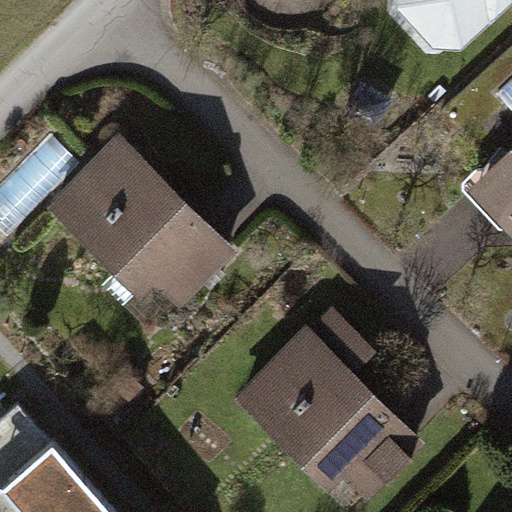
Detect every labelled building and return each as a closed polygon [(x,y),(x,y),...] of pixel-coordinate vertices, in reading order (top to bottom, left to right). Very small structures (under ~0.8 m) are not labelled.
[(407,0),(407,7),(439,41),(463,42),(508,0),(407,0)] [(124,139),(58,205),(142,288),(157,272),(182,298),(229,248),(175,196),(175,191),(172,185),(124,139)] [(511,153),(479,184),(511,220),(511,153)] [(372,346),(336,312),(315,333),(312,330),(246,396),(330,478),(345,463),(368,488),(417,441),(365,389),(365,384),(361,377),(351,369),(372,346)] [(120,511),(24,398),(0,418),(0,448),(18,470),(0,485),(0,511),(120,511)]
